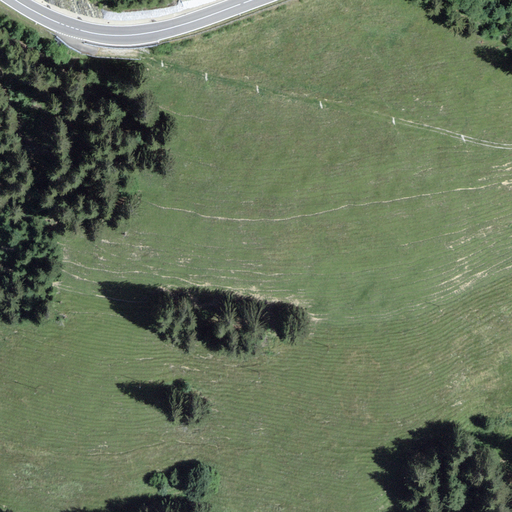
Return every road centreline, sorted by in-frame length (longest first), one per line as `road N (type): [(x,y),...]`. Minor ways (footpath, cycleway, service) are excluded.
road 1 (track): [(511,146),(93,50),(73,42),(62,24)]
road 2 (secondary): [(253,0),(119,36),(73,28),(15,0)]
